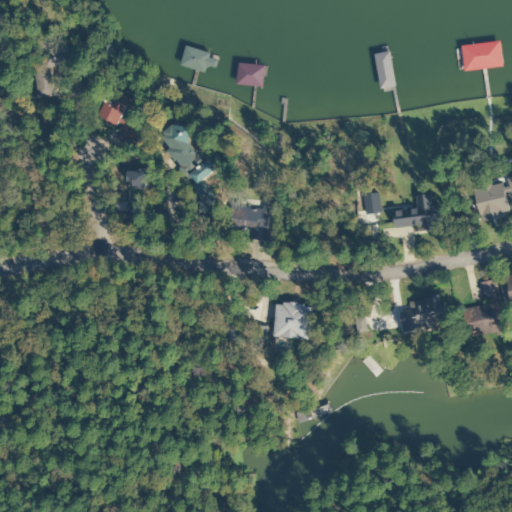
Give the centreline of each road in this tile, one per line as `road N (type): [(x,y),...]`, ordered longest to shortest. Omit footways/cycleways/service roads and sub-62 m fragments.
road 1 (residential): [(0,250),(427,241),(511,204)]
road 2 (residential): [(140,247),(88,16)]
road 3 (residential): [(307,243),(296,103)]
